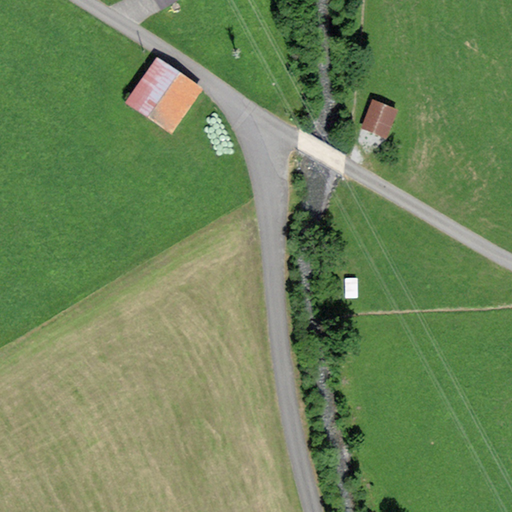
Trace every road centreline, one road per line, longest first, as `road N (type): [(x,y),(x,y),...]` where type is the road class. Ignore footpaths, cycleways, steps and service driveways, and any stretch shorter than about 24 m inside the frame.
road 1 (residential): [(253,117),(269,194),(288,404),(312,511)]
road 2 (residential): [(253,117),(491,251)]
road 3 (residential): [(82,0),(253,117)]
